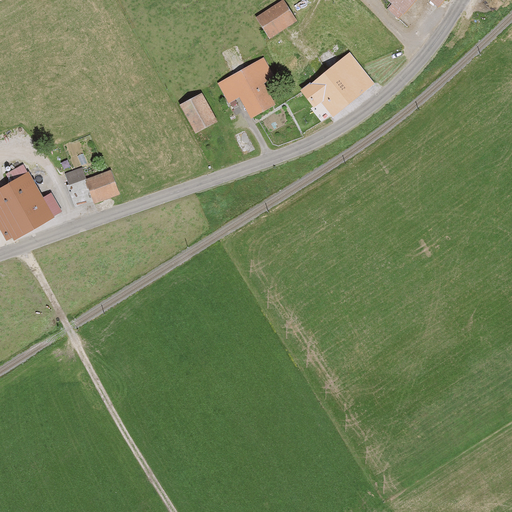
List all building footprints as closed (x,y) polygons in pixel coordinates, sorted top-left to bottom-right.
[(279,0),(256,15),(270,37),(299,19),(286,0),(279,0)] [(391,0),(393,1),(388,7),(401,18),(415,0),(432,0),(440,6),(445,0),(391,0)] [(298,86),(312,108),(322,102),(331,115),(376,83),(352,49),(298,86)] [(250,116),(277,103),(267,81),(276,76),(267,56),(218,79),(229,102),(241,96),(250,116)] [(204,90),(180,102),(195,132),(219,120),(204,90)] [(0,226),(1,227),(7,240),(64,211),(54,190),(43,195),(26,162),(7,171),(12,180),(0,185),(0,226)] [(84,165),(66,170),(70,182),(87,177),(84,165)] [(95,202),(122,192),(112,167),(85,177),(95,202)]
